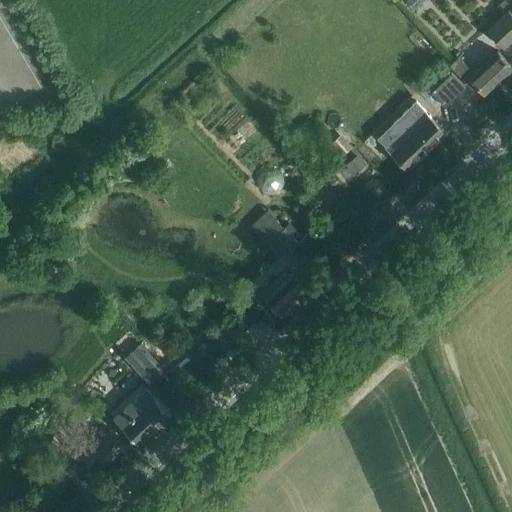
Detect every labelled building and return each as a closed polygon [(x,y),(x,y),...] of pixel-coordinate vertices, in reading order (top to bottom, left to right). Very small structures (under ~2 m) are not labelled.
[(503,46),(511,37),(511,3),(486,29),(503,46)] [(485,92),(511,66),(497,51),(474,73),(457,55),(449,63),(472,87),(476,84),(485,92)] [(0,53),(0,67),(9,67),(9,53),(0,53)] [(444,105),(464,85),(450,71),(430,91),(444,105)] [(407,169),(445,132),(414,99),(392,121),(400,128),(383,145),(407,169)] [(250,195),(262,188),(255,177),(244,184),(250,195)] [(280,256),(298,240),(284,225),(266,241),(280,256)] [(282,314),(307,289),(290,271),(265,296),(282,314)] [(165,338),(157,345),(171,360),(179,353),(165,338)] [(140,342),(125,355),(149,382),(164,368),(140,342)] [(142,383),(110,413),(137,442),(169,412),(142,383)] [(54,436),(46,444),(54,452),(62,444),(54,436)]
